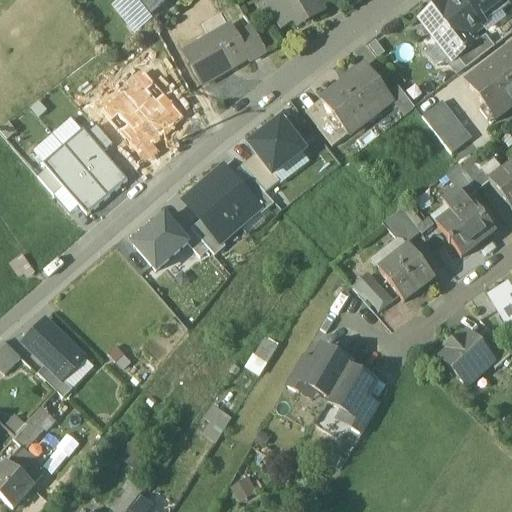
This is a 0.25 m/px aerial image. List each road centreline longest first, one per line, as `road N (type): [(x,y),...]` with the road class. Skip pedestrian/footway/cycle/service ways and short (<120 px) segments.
road 1 (residential): [(0,327),(407,0)]
road 2 (residential): [(404,340),(511,256)]
